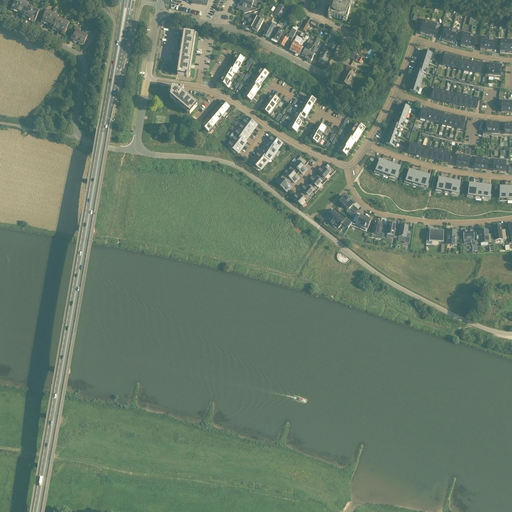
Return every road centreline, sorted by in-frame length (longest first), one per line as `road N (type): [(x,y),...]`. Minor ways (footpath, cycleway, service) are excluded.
road 1 (primary): [(36,511),(115,61)]
road 2 (unclassified): [(511,334),(397,287),(309,220)]
road 3 (residential): [(324,0),(319,16),(351,32),(332,73),(219,26)]
road 4 (unclassified): [(309,220),(232,164),(135,151)]
road 5 (residential): [(350,185),(380,214),(444,222),(511,218)]
road 6 (unclassified): [(80,137),(82,59),(0,17)]
road 7 (residential): [(395,92),(414,39),(511,59)]
road 8 (residential): [(368,143),(459,174),(511,179)]
road 9 (residential): [(395,92),(511,118)]
